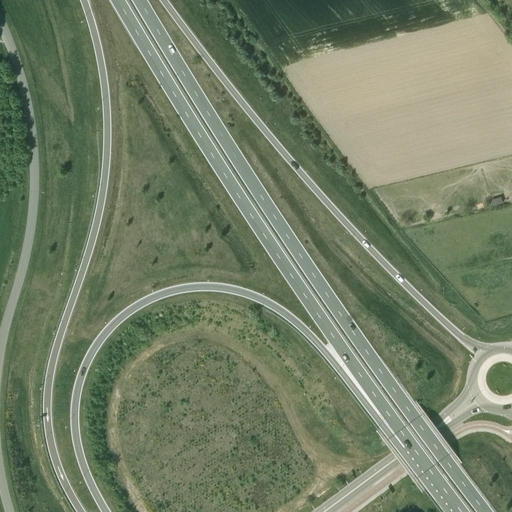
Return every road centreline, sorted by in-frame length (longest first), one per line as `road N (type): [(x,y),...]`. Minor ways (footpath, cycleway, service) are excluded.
road 1 (trunk): [(484,511),(287,236),(139,0)]
road 2 (trunk): [(105,511),(76,440),(77,389),(109,328),(166,291),(214,286),(273,304),(400,430)]
road 3 (trunk): [(83,0),(100,60),(106,165),(47,393),(54,458),(81,511)]
road 4 (trunk): [(117,0),(224,175),(400,430)]
road 5 (trunk): [(485,353),(350,227),(164,0)]
road 6 (unclassified): [(0,352),(34,197),(30,120),(0,21)]
road 7 (tertiary): [(324,511),(477,396)]
